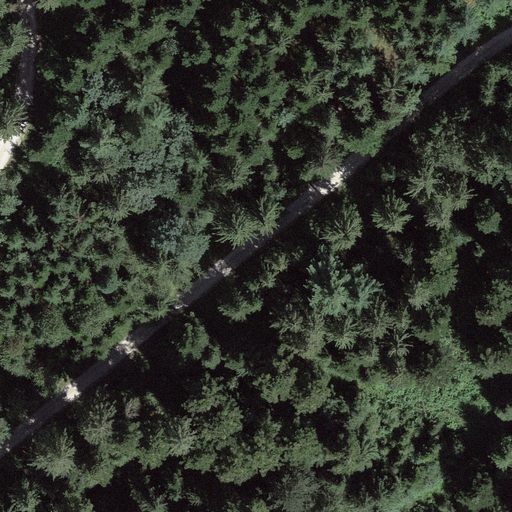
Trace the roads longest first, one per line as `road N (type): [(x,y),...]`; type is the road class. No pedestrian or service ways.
road 1 (track): [(511,41),(347,165),(0,454)]
road 2 (track): [(0,158),(16,134),(35,43),(29,0)]
